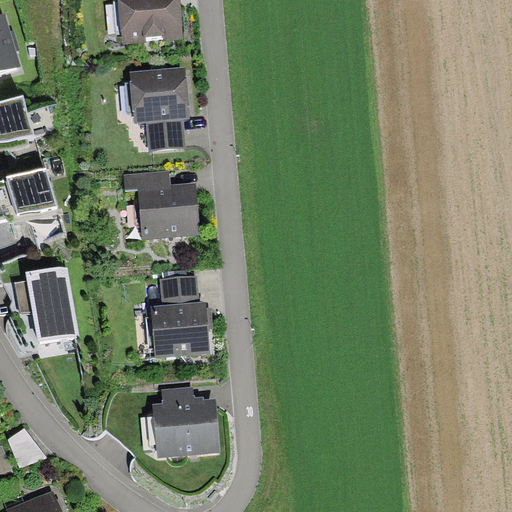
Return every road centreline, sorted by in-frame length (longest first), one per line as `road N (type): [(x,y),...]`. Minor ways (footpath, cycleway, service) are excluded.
road 1 (residential): [(222,511),(245,463),(205,0)]
road 2 (residential): [(0,366),(78,468),(135,511)]
